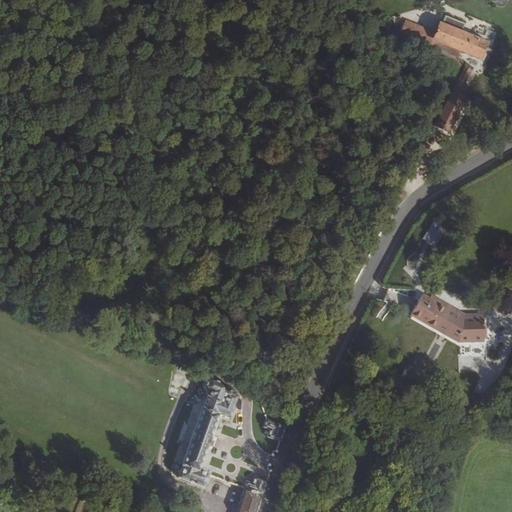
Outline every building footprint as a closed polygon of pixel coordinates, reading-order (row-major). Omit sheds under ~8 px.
[(376,30),(379,21),(367,16),(363,25),(376,30)] [(484,46),(461,35),(465,27),(445,18),(441,26),(439,25),(435,34),(406,20),(397,38),(453,60),(456,53),(475,62),(484,46)] [(449,110),(467,75),(458,70),(440,106),(449,110)] [(432,220),(423,240),(438,246),(446,226),(432,220)] [(420,296),(409,316),(453,340),(483,339),(482,320),(464,320),(420,296)] [(210,437),(217,415),(226,418),(233,394),(223,391),(224,386),(208,381),(206,381),(203,382),(202,384),(200,388),(201,390),(202,393),(205,396),(182,467),(183,468),(179,479),(204,487),(208,476),(199,473),(207,447),(211,448),(214,438),(210,437)] [(276,444),(281,428),(261,422),(259,428),(264,431),(262,439),(276,444)] [(253,511),(263,482),(249,477),(247,485),(242,484),(238,495),(235,495),(234,500),(237,500),(232,511),(253,511)]
